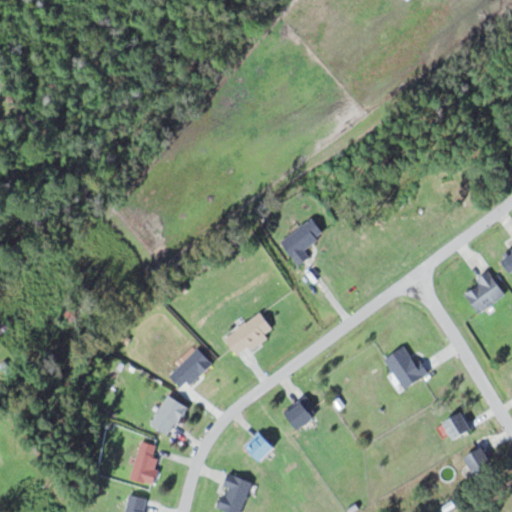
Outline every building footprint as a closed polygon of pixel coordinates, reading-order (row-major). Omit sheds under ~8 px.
[(327,235),(316,217),(283,239),(301,265),(313,257),(306,248),(327,235)] [(508,294),(492,270),(479,278),(482,283),(468,293),(481,312),(508,294)] [(277,329),(263,311),(227,338),(241,356),(277,329)] [(408,389),(429,374),(408,344),(387,358),(408,389)] [(187,391),(216,363),(200,348),(172,376),(187,391)] [(152,422),(171,436),(191,408),(173,394),(152,422)] [(302,429),(320,415),(304,397),(287,412),(302,429)] [(458,440),(476,429),(464,411),(446,423),(458,440)] [(264,461),(279,447),(262,431),(248,445),(264,461)] [(133,478),(156,485),(163,458),(156,456),(159,445),(143,440),(133,478)] [(497,465),(486,446),(468,457),(479,475),(497,465)] [(243,511),(256,483),(233,473),(219,506),(232,511),(243,511)] [(148,511),(151,498),(131,494),(127,511),(148,511)]
